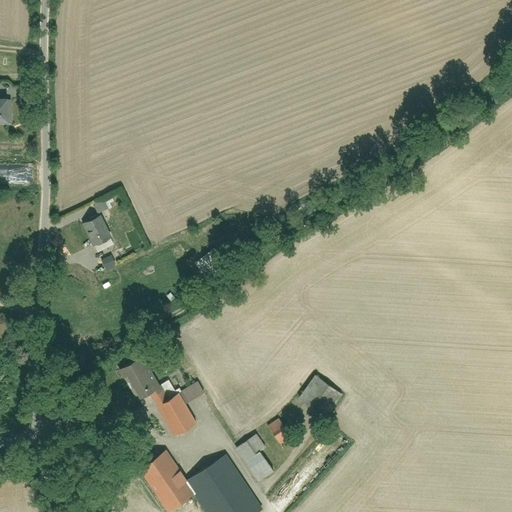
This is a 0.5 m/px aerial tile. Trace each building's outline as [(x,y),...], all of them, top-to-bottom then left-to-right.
[(0,125),(16,125),(15,99),(0,99),(0,125)] [(96,205),(100,215),(111,210),(107,200),(96,205)] [(104,217),(84,225),(94,249),(114,240),(104,217)] [(137,305),(111,257),(101,262),(106,270),(94,276),(116,317),(137,305)] [(146,359),(121,374),(144,411),(155,404),(179,443),(202,428),(188,406),(207,395),(200,384),(185,393),(182,390),(177,393),(171,383),(163,388),(146,359)] [(346,396),(319,378),(303,402),(331,420),(346,396)] [(282,421),(271,427),(284,447),(295,440),(282,421)] [(240,451),(262,483),(276,474),(263,454),(270,450),(261,437),(240,451)] [(264,511),(266,511),(230,456),(190,482),(170,453),(142,471),(169,511),(177,511),(198,498),(207,511),(264,511)]
